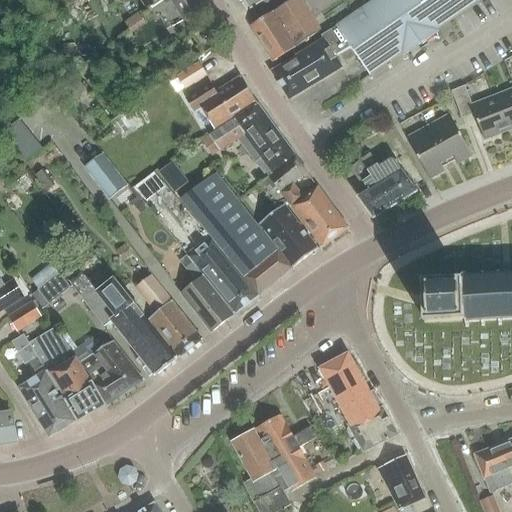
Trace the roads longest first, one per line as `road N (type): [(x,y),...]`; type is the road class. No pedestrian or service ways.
road 1 (unclassified): [(511,21),(505,13),(305,148)]
road 2 (residential): [(151,462),(340,310)]
road 3 (primary): [(130,428),(315,282)]
road 4 (unclassified): [(305,148),(213,0)]
road 5 (primary): [(375,246),(511,186)]
road 6 (residential): [(411,434),(340,310)]
road 7 (unclassified): [(375,246),(305,148)]
